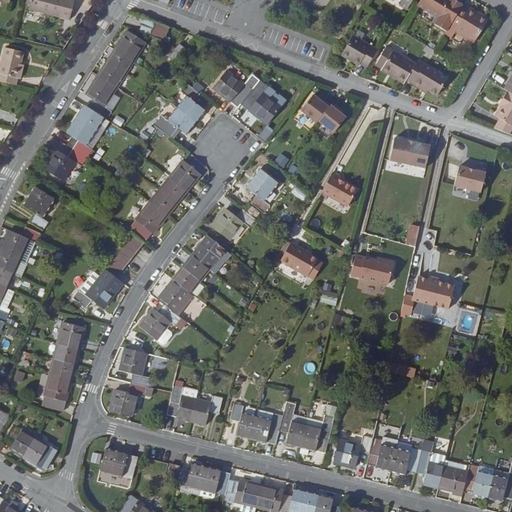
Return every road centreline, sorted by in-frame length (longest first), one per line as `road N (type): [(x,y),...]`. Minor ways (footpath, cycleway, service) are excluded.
road 1 (residential): [(130,0),(449,120),(511,15)]
road 2 (residential): [(435,511),(82,422)]
road 3 (residential): [(217,138),(238,155),(140,283),(82,422)]
road 4 (tertiary): [(4,185),(120,0)]
